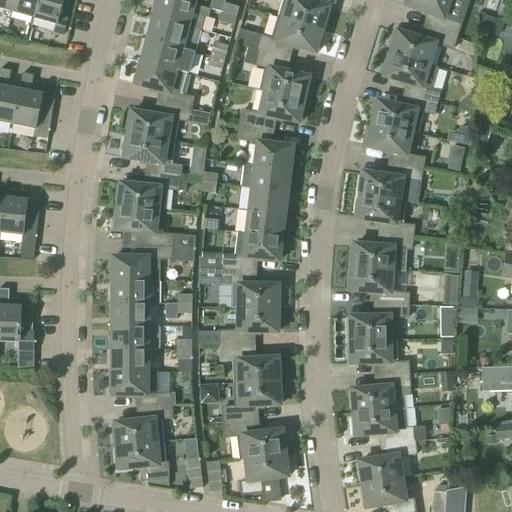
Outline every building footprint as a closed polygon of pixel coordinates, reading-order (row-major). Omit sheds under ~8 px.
[(0,0),(0,14),(12,17),(16,0),(0,0)] [(16,0),(12,17),(34,24),(40,0),(16,0)] [(40,0),(34,24),(56,30),(53,38),(62,40),(67,24),(58,22),(64,0),(40,0)] [(195,0),(159,0),(159,1),(210,14),(211,12),(194,7),(195,0)] [(285,0),(279,22),(322,35),(323,30),(325,31),(330,15),(328,14),(329,12),(301,4),(302,0),(285,0)] [(405,0),(404,6),(406,7),(405,10),(432,19),(428,33),(456,42),(460,28),(468,5),(454,0),(405,0)] [(210,14),(159,1),(153,23),(200,35),(205,19),(209,20),(210,14)] [(222,17),(236,21),(238,12),(224,8),(222,17)] [(236,21),(222,17),(219,26),(233,30),(236,21)] [(502,23),(484,18),(480,29),(499,35),(502,23)] [(260,41),(256,55),(284,62),(288,49),(315,57),(316,55),(318,56),(323,40),(321,39),(322,35),(279,22),(272,44),(260,41)] [(147,45),(182,54),(194,57),(200,35),(153,23),(147,45)] [(455,42),(428,33),(424,44),(397,36),(396,38),(394,37),(389,53),(391,54),(390,58),(429,70),(435,48),(452,53),(455,42)] [(240,57),(253,58),(255,42),(241,41),(240,57)] [(182,54),(147,45),(141,67),(176,76),(184,78),(185,75),(189,76),(194,57),(182,54)] [(210,61),(224,65),(226,56),(212,52),(210,61)] [(284,62),(256,55),(252,69),(265,72),(260,95),(264,96),(304,105),(305,100),(307,101),(311,84),(308,84),(309,82),(281,76),(284,62)] [(408,101),(436,108),(439,96),(431,94),(437,72),(429,70),(390,58),(389,63),(386,62),(382,79),(384,79),(383,81),(411,89),(408,101)] [(224,65),(210,61),(207,71),(221,74),(224,65)] [(162,109),(190,114),(192,103),(178,100),(184,78),(176,76),(141,67),(141,70),(138,69),(134,86),(136,86),(135,89),(164,97),(162,109)] [(485,74),(477,71),(476,80),(482,82),(489,85),(492,76),(485,73),(485,74)] [(19,95),(7,93),(11,76),(0,74),(0,127),(13,130),(19,95)] [(22,79),(20,90),(19,95),(13,130),(33,134),(32,139),(45,142),(45,143),(47,143),(54,105),(53,105),(52,106),(42,104),(42,100),(30,97),(33,81),(22,79)] [(239,129),(268,135),(270,121),(298,128),(299,126),(301,126),(305,110),(302,109),(304,105),(264,96),(259,119),(242,115),(239,129)] [(436,108),(408,101),(405,112),(377,106),(377,108),(374,107),(371,124),(373,124),(372,129),(411,137),(416,138),(421,116),(433,119),(436,108)] [(128,135),(127,140),(175,147),(178,124),(188,126),(190,114),(162,109),(159,121),(131,117),(131,118),(128,118),(126,135),(128,135)] [(268,135),(239,129),(237,144),(257,148),(255,168),(244,166),(244,169),(290,175),(290,171),(293,172),(295,155),(292,155),(293,151),(265,148),(268,135)] [(395,158),(393,170),(422,174),(424,163),(407,160),(411,137),(372,129),(371,133),(369,133),(365,149),(368,150),(367,152),(395,158)] [(490,132),(478,129),(474,141),(486,144),(490,132)] [(152,167),(150,179),(179,183),(180,172),(171,170),(175,147),(127,140),(127,145),(124,144),(122,161),(124,161),(124,163),(152,167)] [(450,160),(447,171),(458,173),(461,162),(450,160)] [(252,193),(287,197),(290,175),(244,169),(241,189),(252,191),(252,193)] [(360,178),(358,195),(360,195),(360,200),(404,206),(417,208),(420,186),(422,174),(393,170),(391,181),(363,177),(362,179),(360,178)] [(202,187),(216,189),(217,179),(203,177),(202,187)] [(118,212),(164,216),(166,194),(177,195),(179,183),(150,179),(149,191),(120,188),(120,190),(118,190),(116,207),(118,207),(118,212)] [(216,189),(202,187),(201,196),(215,198),(216,189)] [(467,189),(466,201),(476,201),(482,201),(483,190),(467,189)] [(249,216),(284,220),(287,197),(252,193),(249,216)] [(4,203),(0,238),(22,241),(22,246),(35,247),(39,214),(27,213),(27,206),(15,204),(15,199),(4,198),(3,203),(4,203)] [(404,206),(360,200),(359,205),(356,205),(354,221),(357,222),(356,224),(385,227),(384,239),(412,242),(414,230),(401,229),(404,206)] [(143,250),(171,253),(172,241),(162,240),(164,216),(118,212),(117,217),(115,216),(113,233),(116,233),(115,235),(144,238),(143,250)] [(246,238),(282,243),(284,220),(249,216),(246,238)] [(218,226),(204,224),(203,233),(217,235),(218,226)] [(223,260),(222,275),(251,276),(252,263),(279,266),(279,263),(282,263),(284,246),(281,246),(282,243),(246,238),(238,237),(235,261),(223,260)] [(352,272),(392,275),(393,272),(405,273),(406,253),(411,254),(412,242),(384,239),(383,251),(354,249),(354,251),(351,250),(350,267),(352,268),(352,272)] [(110,266),(110,283),(113,283),(113,286),(148,286),(159,286),(160,262),(170,263),(171,253),(143,250),(142,263),(113,262),(113,266),(110,266)] [(182,253),(181,263),(194,264),(195,254),(182,253)] [(392,275),(352,272),(352,277),(350,277),(348,294),(351,294),(351,296),(379,298),(379,309),(408,310),(408,298),(391,298),(392,275)] [(251,276),(222,275),(200,273),(199,276),(199,288),(234,290),(233,313),(238,313),(278,314),(278,309),(281,309),(281,292),(279,292),(279,290),(250,290),(251,276)] [(113,286),(113,309),(148,309),(148,306),(159,306),(159,286),(148,286),(113,286)] [(9,312),(9,295),(0,294),(0,346),(20,348),(20,356),(34,356),(34,334),(32,334),(32,312),(9,312)] [(177,295),(177,304),(192,305),(192,302),(192,295),(177,295)] [(443,297),(442,307),(456,308),(456,298),(443,297)] [(459,301),(459,311),(473,311),(473,302),(459,301)] [(177,304),(177,314),(192,314),(192,309),(192,305),(177,304)] [(113,332),(148,332),(159,332),(159,329),(148,329),(148,309),(113,309),(113,332)] [(408,310),(379,309),(379,321),(350,321),(350,323),(348,323),(348,340),(350,340),(350,345),(395,344),(395,322),(408,322),(408,310)] [(453,309),(440,310),(440,322),(453,322),(453,309)] [(511,314),(507,314),(508,312),(499,311),(498,320),(507,320),(506,338),(511,338),(511,314)] [(220,336),(220,351),(249,351),(249,337),(278,337),(278,335),(280,336),(281,319),(278,319),(278,314),(238,313),(238,336),(220,336)] [(113,354),(148,354),(148,351),(159,351),(159,332),(148,332),(113,332),(113,354)] [(182,340),(177,340),(177,355),(192,355),(192,345),(192,340),(182,340)] [(380,380),(409,378),(408,367),(396,367),(395,344),(350,345),(350,350),(348,350),(348,367),(351,367),(351,368),(380,368),(380,380)] [(453,344),(441,344),(441,355),(453,355),(453,344)] [(249,351),(220,351),(221,366),(233,365),(235,389),(280,386),(279,382),(282,381),(281,365),(278,365),(278,363),(250,365),(249,351)] [(113,377),(148,377),(159,378),(159,374),(148,374),(148,354),(113,354),(113,377)] [(192,355),(177,355),(177,364),(192,364),(192,355)] [(511,371),(482,372),(482,396),(511,395),(511,371)] [(451,375),(440,376),(441,388),(452,388),(451,375)] [(148,377),(113,377),(113,381),(110,381),(110,398),(113,398),(112,401),(142,401),(142,413),(172,411),(171,400),(159,400),(159,378),(148,377)] [(409,378),(380,380),(381,391),(352,394),(352,396),(350,396),(351,413),(354,413),(354,418),(398,413),(398,411),(405,410),(404,397),(410,396),(409,390),(409,378)] [(224,427),(253,425),(252,411),(281,410),(281,408),(283,408),(282,391),(280,391),(280,386),(235,389),(236,412),(223,413),(224,427)] [(354,422),(352,422),(353,439),(356,439),(356,441),(385,438),(386,450),(415,447),(415,444),(425,443),(424,433),(424,429),(406,431),(405,410),(398,411),(398,413),(354,418),(354,422)] [(117,451),(162,447),(160,425),(173,423),(172,411),(142,413),(143,425),(115,428),(115,430),(113,430),(115,447),(117,447),(117,451)] [(253,425),(224,427),(226,442),(238,441),(241,464),(246,463),(286,458),(285,454),(287,453),(285,437),(283,437),(283,435),(254,439),(253,425)] [(511,428),(496,431),(498,444),(511,442),(511,428)] [(495,437),(486,438),(487,446),(496,445),(495,437)] [(162,447),(117,451),(118,456),(116,456),(117,473),(120,473),(120,475),(147,472),(148,484),(169,482),(167,469),(164,469),(162,447)] [(363,488),(402,481),(399,459),(416,457),(415,447),(386,450),(387,460),(359,465),(359,467),(357,467),(360,484),(362,483),(363,488)] [(230,471),(239,470),(237,451),(228,452),(230,471)] [(286,463),(286,458),(246,463),(248,485),(241,486),(242,500),(263,497),(262,485),(288,482),(288,480),(291,480),(289,463),(286,463)] [(190,494),(203,493),(199,463),(187,465),(190,494)] [(210,497),(223,496),(219,466),(207,468),(210,497)] [(393,507),(394,511),(415,511),(414,502),(406,503),(402,481),(363,488),(364,493),(361,493),(364,510),(366,509),(367,511),(393,507)] [(445,511),(446,497),(447,488),(437,487),(437,496),(433,496),(432,511),(445,511)] [(449,499),(448,511),(461,511),(462,499),(449,499)]
